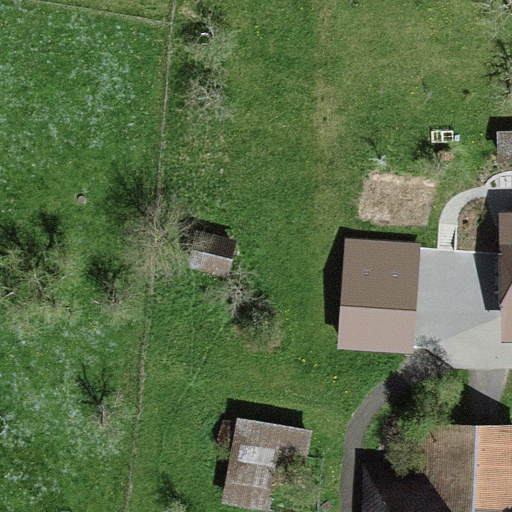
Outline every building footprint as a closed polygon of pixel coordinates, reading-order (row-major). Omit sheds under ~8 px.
[(511,214),(500,215),(503,312),(511,311),(511,214)] [(259,249),(206,234),(195,272),(248,287),(259,249)] [(340,343),(409,348),(412,307),(344,302),(340,343)] [(305,459),(309,433),(239,422),(228,500),(267,507),(275,454),(305,459)] [(511,495),(511,466),(511,435),(511,429),(418,426),(418,463),(417,494),(390,494),(390,511),(492,511),(492,494),(511,495)] [(511,511),(511,494),(511,495),(492,494),(492,511),(511,511)]
